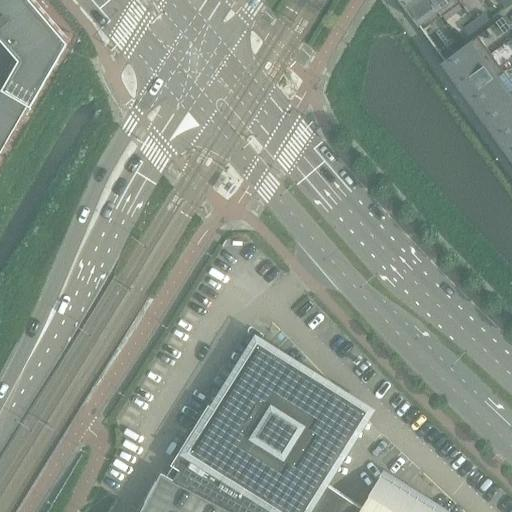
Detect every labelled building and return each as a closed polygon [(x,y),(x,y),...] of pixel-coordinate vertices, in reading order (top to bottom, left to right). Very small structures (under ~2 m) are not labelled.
[(0,0),(0,152),(66,38),(33,0),(0,0)] [(442,16),(430,0),(400,0),(410,13),(417,23),(422,31),(442,16)] [(430,0),(442,16),(460,3),(461,2),(458,0),(430,0)] [(505,9),(511,3),(511,0),(503,0),(500,2),(505,9)] [(484,14),(473,21),(478,28),(488,20),(484,14)] [(510,28),(502,18),(496,23),(503,33),(510,28)] [(468,35),(478,28),(473,21),(463,29),(468,35)] [(454,81),(491,54),(477,36),(456,51),(444,60),(442,62),(440,63),(454,81)] [(440,53),(445,59),(456,51),(452,46),(451,45),(440,53)] [(497,76),(498,77),(504,73),(503,72),(491,54),(454,81),(466,99),(497,76)] [(479,116),(510,93),(498,77),(497,76),(466,99),(479,116)] [(492,133),(511,118),(511,90),(510,93),(479,116),(492,133)] [(504,151),(511,145),(511,118),(492,133),(504,151)] [(431,511),(420,505),(423,501),(414,493),(411,490),(407,497),(385,483),(381,481),(381,480),(363,508),(317,478),(319,475),(356,416),(314,391),(319,383),(324,385),(325,384),(318,381),(306,373),(300,368),(299,369),(303,373),(298,380),(257,355),(247,371),(220,413),(208,405),(171,465),(179,470),(174,479),(161,473),(140,511),(431,511)]
